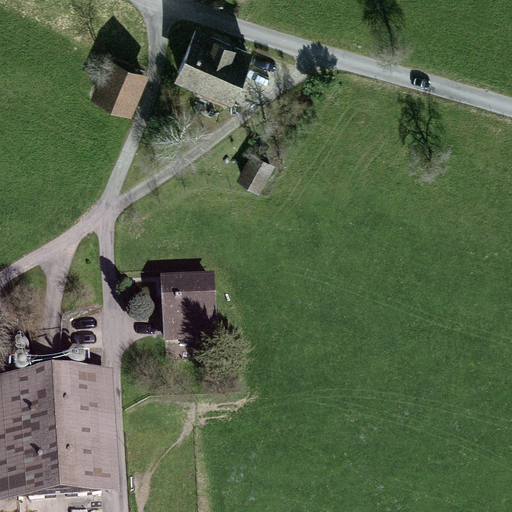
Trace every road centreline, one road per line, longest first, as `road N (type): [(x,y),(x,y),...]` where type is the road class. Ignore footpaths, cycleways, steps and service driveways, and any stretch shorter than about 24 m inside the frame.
road 1 (track): [(125,511),(103,213),(156,92),(167,6)]
road 2 (track): [(0,280),(325,59)]
road 3 (unclassified): [(511,110),(152,0)]
